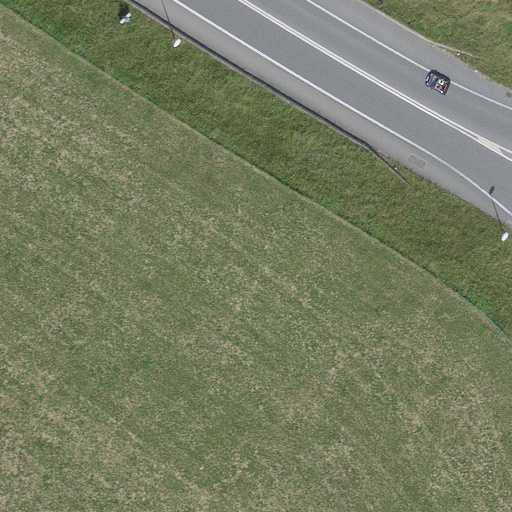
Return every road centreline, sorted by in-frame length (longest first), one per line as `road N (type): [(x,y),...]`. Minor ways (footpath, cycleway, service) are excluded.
road 1 (trunk): [(405,97),(242,0)]
road 2 (trunk): [(405,97),(511,183)]
